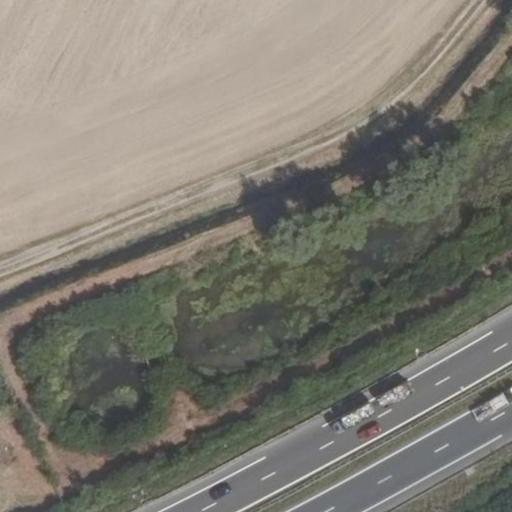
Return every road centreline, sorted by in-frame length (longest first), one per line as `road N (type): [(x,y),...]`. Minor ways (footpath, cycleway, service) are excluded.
road 1 (track): [(0,266),(285,158),(395,96),(478,0)]
road 2 (trunk): [(511,338),(198,511)]
road 3 (trunk): [(328,511),(511,410)]
